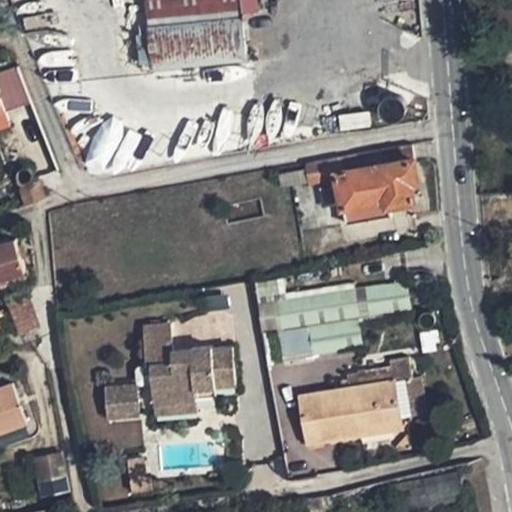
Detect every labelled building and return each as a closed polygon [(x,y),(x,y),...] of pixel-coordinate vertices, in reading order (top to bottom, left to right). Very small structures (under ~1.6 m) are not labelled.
[(146,0),(153,67),(153,72),(194,67),(249,63),(243,14),(258,12),(256,0),(166,0),(154,2),(153,0),(146,0)] [(153,67),(148,25),(142,26),(143,41),(138,42),(141,68),(153,67)] [(18,65),(0,71),(0,112),(7,110),(31,101),(18,65)] [(7,110),(0,112),(0,127),(11,123),(7,110)] [(309,169),(279,175),(281,187),(310,181),(311,183),(339,177),(348,224),(392,216),(390,204),(415,199),(412,180),(419,178),(413,144),(308,163),(309,169)] [(29,182),(21,185),(27,204),(45,197),(39,178),(32,180),(29,182)] [(0,278),(27,271),(17,238),(0,243),(0,278)] [(362,346),(357,320),(406,311),(405,308),(406,308),(402,282),(368,289),(369,295),(353,298),(352,292),(282,306),(281,299),(278,285),(253,289),(260,330),(276,327),(283,361),(362,346)] [(282,306),(352,292),(351,286),(281,299),(282,306)] [(40,326),(27,291),(9,298),(22,333),(40,326)] [(152,365),(156,404),(198,400),(196,388),(236,385),(234,346),(213,348),(213,346),(174,349),(172,322),(144,325),(148,365),(152,365)] [(391,366),(347,374),(348,379),(341,381),(343,388),(300,395),(308,444),(362,435),(359,418),(369,416),(370,423),(428,413),(422,375),(414,377),(410,356),(390,360),(391,366)] [(0,434),(28,424),(13,383),(0,387),(0,434)] [(139,417),(138,398),(132,398),(131,383),(109,384),(112,419),(139,417)] [(157,412),(199,409),(198,400),(156,404),(157,412)] [(404,428),(403,418),(370,423),(369,416),(359,418),(362,435),(404,428)] [(412,447),(411,433),(408,432),(396,446),(400,449),(412,447)] [(63,451),(34,457),(38,479),(31,481),(34,493),(41,493),(42,494),(62,491),(60,476),(68,474),(63,451)] [(147,477),(144,458),(129,460),(132,479),(147,477)] [(459,470),(394,486),(400,511),(415,511),(462,501),(459,470)] [(153,490),(151,477),(147,477),(132,479),(133,492),(153,490)]
